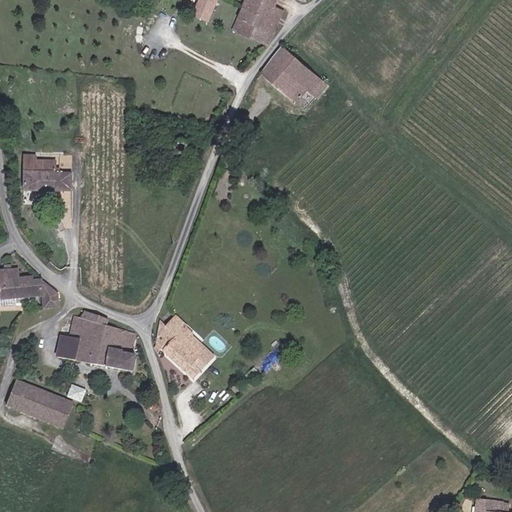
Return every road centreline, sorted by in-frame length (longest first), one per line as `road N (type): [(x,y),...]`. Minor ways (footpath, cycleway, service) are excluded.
road 1 (unclassified): [(151,326),(251,77),(322,0)]
road 2 (unclassified): [(151,326),(84,303),(29,253),(9,210),(0,140)]
road 3 (unclassified): [(204,511),(170,420),(151,326)]
